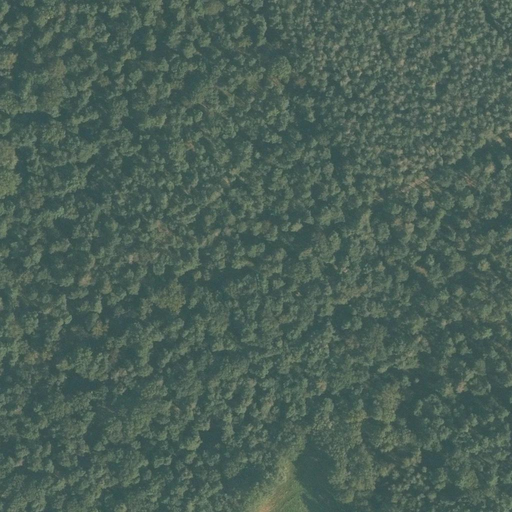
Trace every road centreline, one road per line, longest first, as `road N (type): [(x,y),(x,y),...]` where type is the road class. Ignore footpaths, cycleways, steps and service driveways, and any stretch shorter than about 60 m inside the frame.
road 1 (track): [(0,382),(511,142)]
road 2 (track): [(21,0),(106,159),(152,262),(161,303)]
